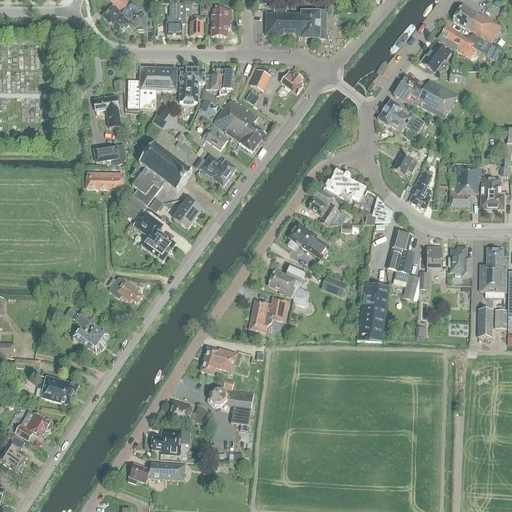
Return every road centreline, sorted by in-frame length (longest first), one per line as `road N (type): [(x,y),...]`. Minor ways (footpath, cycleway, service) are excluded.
road 1 (residential): [(20,511),(159,300),(326,76)]
road 2 (unclassified): [(86,511),(315,173),(326,162),(368,152)]
road 3 (tertiary): [(511,232),(420,223),(380,192),(368,152)]
road 4 (tertiary): [(245,54),(122,54),(97,43),(78,16)]
road 5 (residential): [(365,113),(446,0)]
